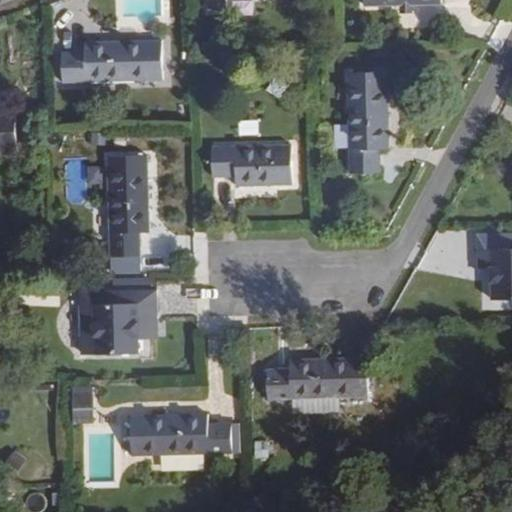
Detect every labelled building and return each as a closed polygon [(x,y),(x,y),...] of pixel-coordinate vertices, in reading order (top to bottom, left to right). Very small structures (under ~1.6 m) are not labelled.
[(165,82),(164,44),(87,46),(86,56),(64,55),(64,84),(165,82)] [(391,153),(388,75),(350,76),(352,177),(380,176),(381,153),(391,153)] [(0,151),(18,151),(17,114),(0,114),(0,151)] [(294,187),(294,148),(212,148),(213,180),(237,180),(237,187),(294,187)] [(151,236),(149,158),(110,158),(112,259),(141,259),(141,236),(151,236)] [(511,303),(511,233),(478,235),(478,271),(490,271),(500,271),(500,286),(491,286),(490,304),(511,303)] [(500,286),(500,271),(490,271),(491,286),(500,286)] [(160,324),(159,293),(95,294),(95,356),(140,356),(140,343),(140,325),(160,324)] [(160,342),(160,324),(140,325),(140,343),(160,342)] [(369,399),(369,361),(290,363),(291,373),(268,373),(268,402),(296,401),(340,400),(369,399)] [(94,426),(95,389),(74,389),(73,426),(94,426)] [(340,421),(340,400),(296,401),(296,422),(340,421)] [(232,455),(232,426),(209,426),(209,417),(133,418),(133,457),(232,455)] [(244,454),(243,426),(232,426),(232,455),(244,454)]
